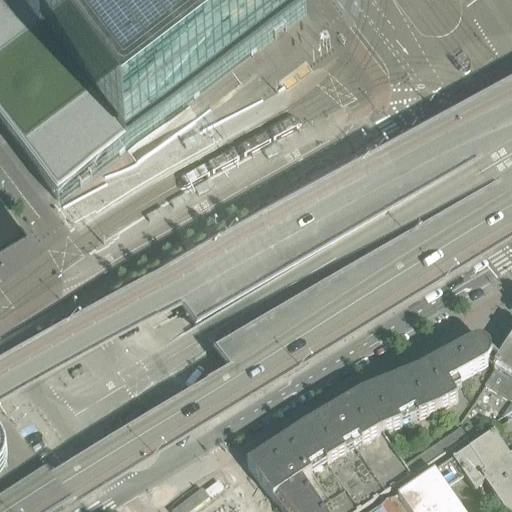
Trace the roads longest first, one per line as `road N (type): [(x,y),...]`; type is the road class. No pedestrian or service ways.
road 1 (tertiary): [(11,511),(511,200)]
road 2 (tertiary): [(511,123),(198,276),(0,393)]
road 3 (tertiary): [(206,441),(511,255)]
road 4 (tertiary): [(402,111),(94,289)]
road 5 (primary): [(392,0),(511,156)]
road 6 (residential): [(206,441),(94,289)]
road 7 (residential): [(22,335),(128,489)]
road 8 (residential): [(94,289),(0,162)]
road 9 (primary): [(511,102),(438,0)]
